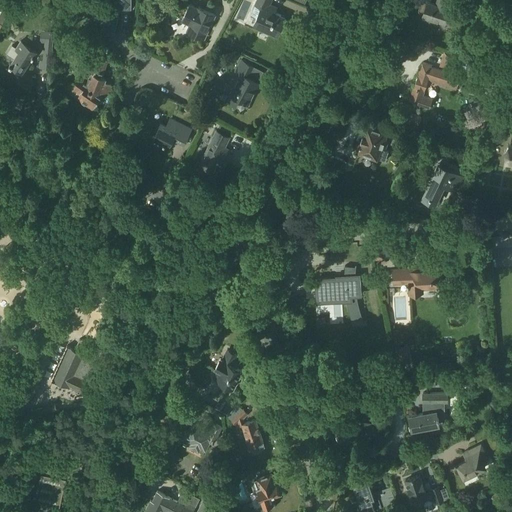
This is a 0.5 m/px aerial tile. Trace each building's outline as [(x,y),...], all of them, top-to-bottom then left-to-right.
[(0,7),(2,9),(0,12),(0,23),(1,24),(12,5),(4,0),(0,7)] [(101,11),(101,34),(114,34),(114,33),(113,33),(118,15),(114,14),(114,8),(131,8),(131,9),(132,9),(131,0),(83,0),(83,1),(83,2),(84,3),(84,4),(85,5),(86,6),(87,7),(88,7),(101,11)] [(257,6),(250,24),(276,35),(284,16),(272,11),(274,7),(268,4),(269,0),(253,0),(252,4),(257,6)] [(422,14),(422,15),(438,21),(437,24),(444,26),(450,8),(449,8),(451,0),(436,0),(435,4),(426,1),(426,3),(424,2),(421,4),(419,10),(420,14),(422,14)] [(465,0),(464,5),(476,8),(478,0),(465,0)] [(182,20),(190,24),(187,30),(204,38),(208,30),(207,29),(210,23),(210,24),(215,14),(198,7),(198,8),(190,4),(182,20)] [(11,62),(9,64),(12,66),(13,65),(23,71),(33,56),(33,57),(35,55),(34,54),(37,50),(21,40),(16,47),(14,46),(9,53),(14,57),(11,62)] [(41,60),(41,68),(51,69),(53,48),(44,47),(43,60),(41,60)] [(451,69),(453,64),(456,55),(445,51),(440,65),(451,69)] [(83,80),(75,76),(70,85),(82,90),(78,96),(94,107),(101,96),(100,95),(103,88),(109,90),(112,83),(106,81),(107,78),(101,76),(108,59),(94,54),(83,80)] [(238,73),(227,95),(230,96),(227,101),(235,105),(238,100),(246,104),(257,83),(246,77),(251,66),(239,60),(234,71),(238,73)] [(433,98),(423,95),(429,77),(457,87),(460,77),(431,67),(431,65),(423,62),(420,71),(419,70),(409,100),(430,107),(433,98)] [(503,78),(505,71),(496,69),(494,75),(503,78)] [(497,97),(503,89),(498,86),(501,81),(498,79),(491,78),(484,87),(497,97)] [(417,131),(421,117),(409,113),(405,127),(417,131)] [(161,123),(153,139),(169,147),(174,136),(185,142),(191,128),(170,118),(167,126),(161,123)] [(366,125),(357,151),(385,161),(388,151),(385,150),(386,146),(383,144),(387,133),(366,125)] [(198,163),(195,171),(204,175),(208,168),(212,170),(215,166),(223,170),(232,150),(224,146),(230,136),(217,129),(200,164),(198,163)] [(329,169),(342,175),(348,161),(335,156),(329,169)] [(438,163),(426,188),(422,197),(430,201),(431,198),(437,200),(444,185),(457,191),(464,176),(438,163)] [(183,253),(184,258),(189,261),(194,260),(197,255),(196,250),(191,247),(186,248),(183,253)] [(317,278),(317,288),(318,297),(346,296),(347,304),(352,319),(362,315),(360,308),(358,301),(358,295),(360,294),(359,278),(355,278),(356,267),(345,267),(345,279),(336,279),(336,277),(317,278)] [(442,286),(441,267),(424,268),(424,269),(415,270),(415,268),(392,269),(393,283),(409,282),(410,293),(423,292),(422,288),(442,286)] [(142,343),(149,345),(151,335),(144,333),(142,343)] [(71,388),(72,387),(101,400),(106,386),(119,356),(85,342),(84,344),(86,349),(85,353),(69,347),(54,380),(71,388)] [(406,345),(395,347),(399,363),(409,360),(406,345)] [(218,368),(214,376),(218,378),(217,380),(227,385),(228,383),(233,386),(236,380),(237,381),(240,375),(239,374),(242,369),(237,366),(239,361),(234,359),(237,354),(228,349),(223,359),(221,358),(216,367),(218,368)] [(261,362),(253,365),(255,372),(259,370),(261,377),(265,373),(261,362)] [(464,378),(453,378),(453,386),(464,386),(464,378)] [(448,393),(432,393),(423,393),(424,413),(409,416),(412,429),(423,427),(424,430),(432,429),(431,426),(440,424),(439,418),(442,418),(442,402),(448,402),(448,393)] [(228,413),(233,403),(220,396),(215,406),(228,413)] [(55,403),(27,410),(29,417),(57,410),(55,403)] [(350,439),(353,440),(357,439),(358,436),(359,436),(356,427),(371,422),(366,407),(355,411),(358,420),(335,428),(337,433),(336,436),(337,440),(340,441),(340,442),(350,439)] [(249,414),(243,408),(231,419),(236,425),(237,427),(242,425),(249,445),(255,453),(265,446),(256,418),(244,422),(243,419),(249,414)] [(182,439),(191,443),(190,447),(204,454),(209,442),(213,444),(222,427),(215,423),(209,434),(192,425),(188,431),(186,430),(182,439)] [(489,458),(482,443),(463,452),(467,460),(458,464),(464,477),(472,473),(474,475),(477,475),(479,474),(480,472),(480,470),(487,466),(484,460),(489,458)] [(65,479),(68,468),(44,462),(42,474),(65,479)] [(204,466),(200,473),(217,481),(220,474),(204,466)] [(258,488),(249,491),(256,510),(265,507),(274,504),(272,496),(281,493),(281,492),(283,491),(280,484),(279,485),(277,480),(275,481),(272,473),(255,478),(258,488)] [(407,492),(409,494),(411,494),(414,502),(427,497),(427,499),(434,502),(435,501),(436,503),(443,501),(443,499),(450,497),(446,487),(440,490),(438,485),(431,488),(432,490),(426,492),(420,473),(405,478),(409,487),(407,489),(407,491),(407,492)] [(349,477),(357,502),(360,501),(362,507),(369,511),(382,506),(378,494),(374,496),(367,474),(356,477),(355,474),(349,477)] [(49,495),(61,498),(64,486),(52,483),(49,495)] [(162,511),(163,511),(165,511),(193,511),(197,505),(189,501),(192,495),(182,490),(179,495),(180,496),(178,502),(170,498),(170,497),(157,491),(152,501),(150,500),(144,511),(162,511)] [(33,511),(37,511),(57,511),(60,504),(36,499),(33,511)]
